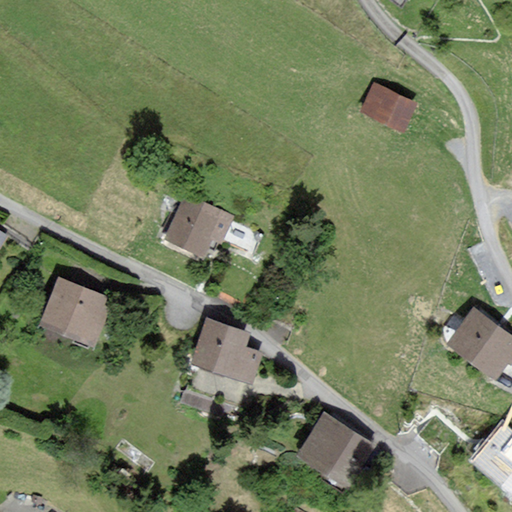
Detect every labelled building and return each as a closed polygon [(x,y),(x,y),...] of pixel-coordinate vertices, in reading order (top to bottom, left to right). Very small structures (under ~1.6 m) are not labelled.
[(377,87),(365,113),(408,133),(421,108),(377,87)] [(189,196),(168,241),(213,262),(234,217),(189,196)] [(59,279),(42,325),(91,344),(109,297),(59,279)] [(451,341),(494,375),(511,353),(511,337),(476,309),(451,341)] [(248,334),(209,321),(195,360),(251,379),(260,353),(244,348),(248,334)] [(325,415),(301,452),(347,482),(372,446),(325,415)] [(511,431),(505,425),(476,458),(511,488),(511,431)]
